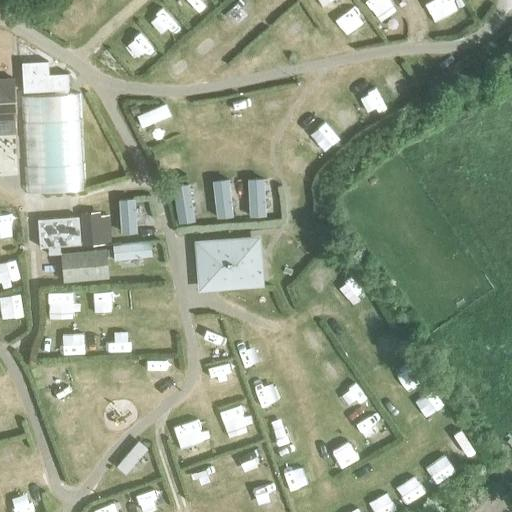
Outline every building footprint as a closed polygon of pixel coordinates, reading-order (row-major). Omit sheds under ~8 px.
[(48,61),(23,63),(23,65),(24,91),(68,89),(68,74),(48,75),(48,65),(48,61)] [(414,94),(396,66),(386,72),(404,100),(414,94)] [(0,118),(17,117),(15,79),(0,79),(0,118)] [(22,95),(25,190),(83,188),(79,93),(22,95)] [(165,104),(137,116),(141,127),(170,115),(165,104)] [(229,210),(229,176),(216,176),(216,210),(229,210)] [(262,214),(262,179),(250,180),(251,214),(262,214)] [(191,216),(186,182),(175,184),(179,217),(191,216)] [(136,233),(134,200),(119,201),(121,234),(136,233)] [(37,220),(39,248),(103,243),(101,215),(37,220)] [(198,290),(262,285),(258,237),(194,242),(198,290)] [(150,241),(112,246),(114,261),(152,256),(150,241)] [(60,253),(63,283),(109,278),(106,249),(60,253)] [(136,442),(117,464),(125,471),(144,448),(136,442)]
